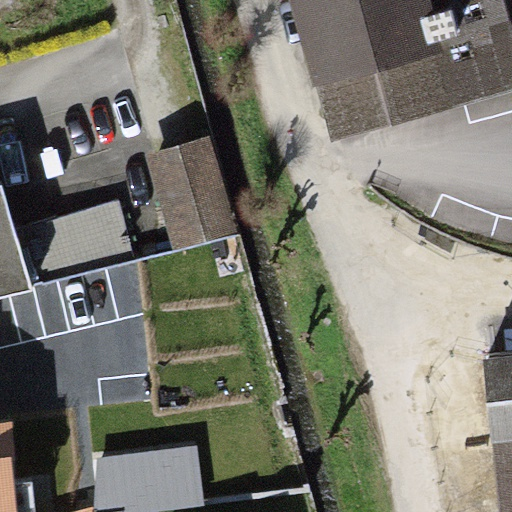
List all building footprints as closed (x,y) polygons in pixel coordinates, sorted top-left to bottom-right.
[(301,0),(344,137),(365,131),(511,91),(511,41),(499,0),(301,0)] [(155,154),(181,251),(221,240),(195,144),(155,154)] [(0,182),(0,296),(28,289),(138,256),(125,199),(19,229),(0,182)] [(511,511),(511,365),(480,369),(494,511),(511,511)] [(0,427),(0,511),(17,511),(9,427),(0,427)]
